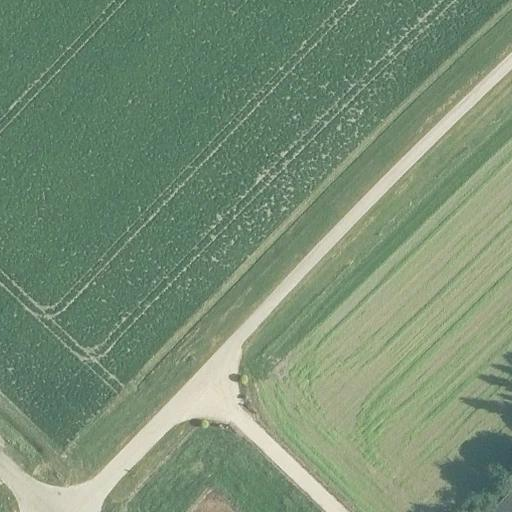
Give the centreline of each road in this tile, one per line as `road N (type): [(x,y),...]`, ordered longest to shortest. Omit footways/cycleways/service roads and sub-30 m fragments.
road 1 (unclassified): [(69,511),(511,70)]
road 2 (unknown): [(193,388),(321,511)]
